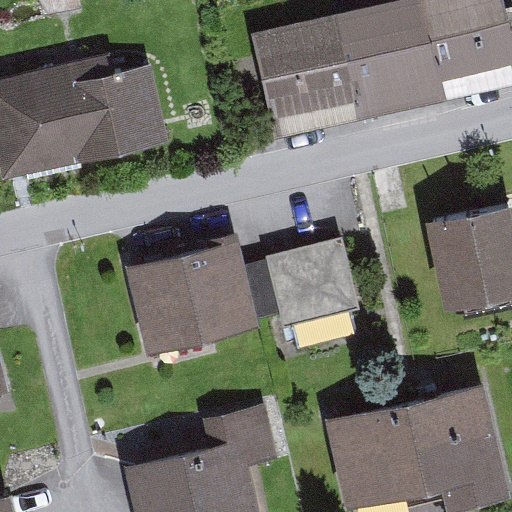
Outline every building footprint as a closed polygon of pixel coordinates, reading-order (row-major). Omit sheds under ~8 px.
[(429,0),(417,0),(266,34),(289,136),(452,100),(429,0)] [(511,0),(439,0),(461,97),(511,85),(511,0)] [(159,55),(0,92),(0,111),(16,181),(179,143),(159,55)] [(511,199),(440,215),(460,312),(511,300),(511,199)] [(250,236),(139,267),(165,360),(207,348),(276,329),(250,236)] [(361,236),(274,255),(293,346),(381,327),(361,236)] [(0,294),(0,393),(18,390),(0,294)] [(511,435),(495,374),(334,416),(359,511),(402,511),(511,483),(511,435)] [(226,444),(140,465),(151,511),(267,511),(256,464),(298,454),(281,385),(216,401),(226,444)] [(26,511),(20,486),(0,491),(0,511),(26,511)]
